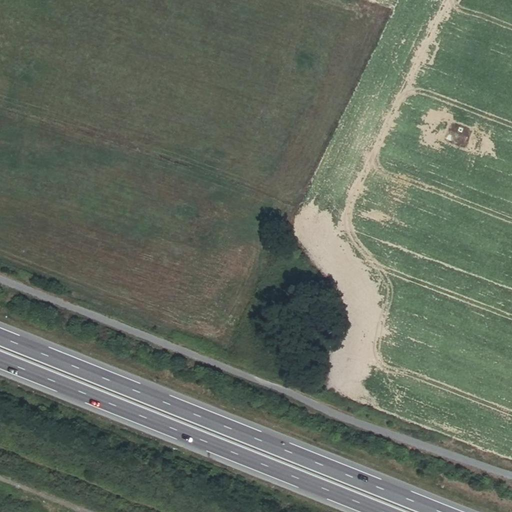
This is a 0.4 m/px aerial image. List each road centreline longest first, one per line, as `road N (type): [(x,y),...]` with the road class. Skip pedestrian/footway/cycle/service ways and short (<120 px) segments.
road 1 (trunk): [(439,511),(0,337)]
road 2 (trunk): [(0,360),(379,511)]
